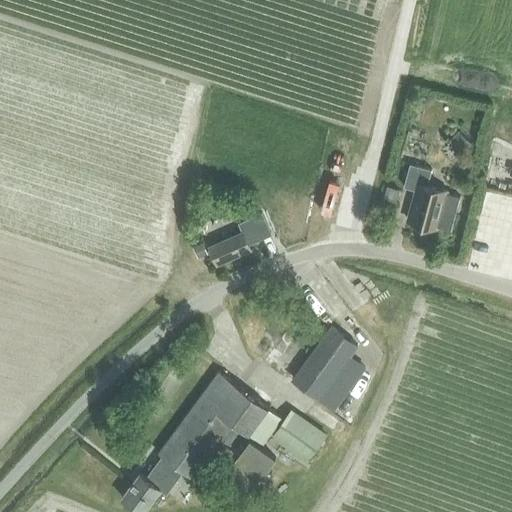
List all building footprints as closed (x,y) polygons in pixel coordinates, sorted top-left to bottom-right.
[(458,132),(449,141),(461,153),(470,144),(458,132)] [(437,227),(437,225),(451,229),(459,195),(446,192),(447,190),(427,185),(431,169),(410,163),(404,186),(415,189),(407,220),(437,227)] [(386,187),(383,198),(395,201),(398,190),(386,187)] [(243,231),(208,247),(216,265),(251,249),(249,243),(243,231)] [(202,242),(194,246),(199,256),(207,253),(202,242)] [(331,326),(293,378),(334,409),(365,367),(349,356),(357,345),(331,326)] [(140,473),(123,497),(133,504),(143,511),(161,490),(167,493),(184,471),(195,478),(215,451),(233,463),(230,467),(222,479),(246,499),(255,485),(276,458),(251,439),(239,456),(221,442),(235,423),(250,433),(264,442),(282,418),(269,408),(253,396),(220,372),(159,452),(163,455),(163,456),(146,478),(140,473)] [(275,436),(273,439),(306,460),(315,447),(325,434),(293,412),(286,421),(275,436)]
